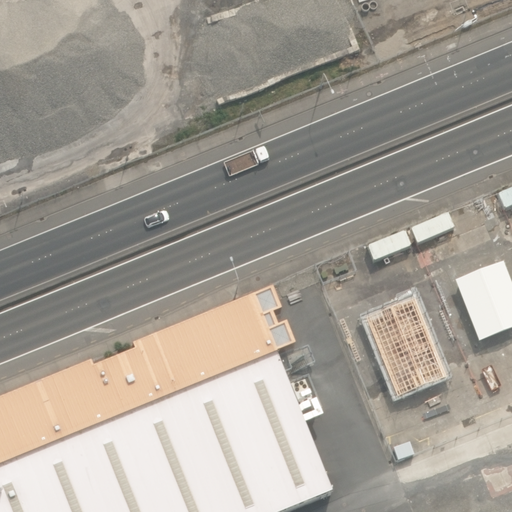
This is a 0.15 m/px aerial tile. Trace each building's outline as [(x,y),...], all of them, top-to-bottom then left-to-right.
[(511,190),(492,199),(500,217),(511,212),(511,190)] [(449,217),(411,232),(419,250),(458,234),(449,217)] [(405,235),(366,251),(373,269),(412,253),(405,235)] [(511,264),(511,261),(458,281),(501,390),(511,385),(511,264)] [(273,296),(0,408),(0,511),(294,511),(333,496),(277,361),(296,353),(287,330),(278,334),(273,323),(282,319),(273,296)] [(417,299),(367,320),(411,425),(461,405),(417,299)]
